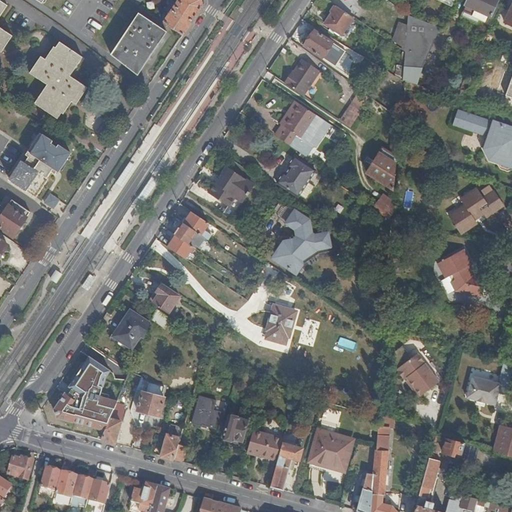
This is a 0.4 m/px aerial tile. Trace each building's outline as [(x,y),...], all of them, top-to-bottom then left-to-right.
[(0,0),(0,50),(2,52),(13,35),(0,26),(0,17),(8,5),(0,0)] [(164,23),(183,35),(202,7),(200,0),(176,0),(179,1),(173,9),(169,6),(166,10),(170,13),(164,23)] [(493,22),(502,0),(469,0),(462,16),(479,24),(480,21),(491,26),(493,22)] [(342,9),(353,17),(357,11),(346,3),(342,9)] [(351,21),(353,17),(342,9),(337,6),(325,24),(331,28),(342,35),(351,21)] [(138,75),(167,32),(138,13),(110,54),(138,75)] [(409,15),(403,80),(407,81),(416,84),(440,27),(409,15)] [(347,40),(357,24),(351,21),(342,35),(331,28),(329,31),(334,34),(335,33),(347,40)] [(407,26),(399,22),(393,41),(402,47),(402,50),(405,52),(407,26)] [(323,58),(333,43),(315,31),(305,46),(323,58)] [(60,42),(56,48),(47,61),(45,60),(41,57),(30,73),(48,85),(35,103),(58,119),(62,113),(70,100),(72,102),(76,104),(88,88),(70,76),(83,58),(60,42)] [(47,61),(56,48),(54,47),(45,60),(47,61)] [(396,70),(403,75),(405,52),(402,50),(398,47),(396,70)] [(360,64),(364,58),(352,51),(348,56),(360,64)] [(285,83),(304,96),(321,71),(303,60),(295,73),(292,76),(290,75),(285,83)] [(465,101),(472,81),(464,79),(457,98),(465,101)] [(407,81),(406,87),(424,93),(426,88),(416,84),(407,81)] [(351,128),(372,98),(361,90),(341,121),(351,128)] [(64,114),(72,102),(70,100),(62,113),(64,114)] [(304,140),(320,117),(296,101),(281,124),(283,126),(276,136),(292,147),(299,137),(304,140)] [(490,137),(486,149),(490,160),(499,163),(502,169),(509,171),(511,169),(511,126),(476,115),(475,115),(459,109),(454,125),(486,136),(490,137)] [(391,149),(397,150),(399,128),(392,127),(391,149)] [(10,179),(36,197),(49,179),(48,178),(53,171),(55,167),(58,170),(71,152),(59,144),(55,150),(50,146),(53,141),(41,133),(27,154),(30,156),(25,163),(22,161),(10,179)] [(376,179),(394,190),(397,157),(383,149),(367,173),(376,179)] [(284,174),(278,183),(298,197),(300,195),(308,183),(316,171),(295,157),(289,167),(291,169),(287,176),(284,174)] [(218,184),(211,194),(230,206),(236,197),(243,202),(247,195),(249,196),(251,193),(249,192),(254,185),(226,166),(221,175),(216,183),(218,184)] [(307,200),(315,187),(308,183),(300,195),(307,200)] [(485,216),(492,212),(503,204),(495,192),(485,199),(478,189),(461,201),(465,207),(450,217),(460,232),(476,221),(473,217),(478,214),(480,216),(483,214),(485,216)] [(39,219),(29,212),(11,200),(0,217),(0,226),(14,236),(25,219),(35,226),(39,219)] [(273,259),(297,275),(303,266),(302,261),(317,250),(331,248),(328,233),(315,235),(313,234),(310,221),(281,201),(272,215),(296,231),(297,238),(295,240),(284,242),(273,259)] [(377,204),(392,214),(392,210),(379,201),(377,204)] [(389,220),(391,216),(392,214),(377,204),(374,210),(389,220)] [(192,212),(184,224),(206,239),(208,240),(212,234),(205,229),(209,223),(192,212)] [(497,219),(492,212),(485,216),(490,224),(497,219)] [(174,234),(176,236),(189,244),(192,240),(195,241),(196,239),(203,243),(206,239),(184,224),(182,223),(179,227),(174,234)] [(173,240),(168,248),(185,259),(190,252),(192,254),(195,249),(189,244),(176,236),(175,238),(173,240)] [(0,257),(8,245),(0,239),(0,257)] [(462,251),(439,265),(446,279),(449,278),(457,291),(482,297),(486,281),(474,278),(471,272),(469,273),(467,268),(471,266),(462,251)] [(57,282),(62,274),(60,272),(57,271),(51,279),(57,282)] [(151,301),(154,303),(167,311),(169,312),(180,296),(162,284),(151,301)] [(167,311),(154,303),(152,306),(165,314),(167,311)] [(289,338),(296,313),(274,307),(267,331),(269,332),(267,339),(286,344),(288,337),(289,338)] [(167,317),(156,310),(153,317),(163,323),(167,317)] [(134,349),(150,325),(132,313),(116,337),(134,349)] [(5,337),(0,344),(0,351),(2,353),(10,340),(5,337)] [(422,394),(440,381),(426,363),(419,353),(398,369),(406,379),(408,377),(422,394)] [(511,379),(511,365),(503,363),(498,383),(501,384),(499,393),(507,396),(511,379)] [(319,381),(323,373),(315,370),(311,378),(319,381)] [(499,393),(501,384),(498,383),(473,376),(467,398),(478,401),(485,403),(495,405),(499,393)] [(99,411),(107,383),(85,377),(77,405),(99,411)] [(296,399),(297,395),(288,390),(286,397),(296,399)] [(160,417),(165,398),(143,392),(138,411),(160,417)] [(216,401),(200,396),(192,423),(202,426),(202,425),(220,430),(224,413),(214,410),(216,401)] [(314,400),(311,413),(318,415),(322,402),(314,400)] [(125,412),(126,407),(117,404),(111,419),(121,422),(124,423),(126,412),(125,412)] [(242,442),(248,421),(230,416),(223,437),(225,437),(224,440),(225,441),(232,443),(232,442),(233,440),(235,440),(242,442)] [(102,440),(116,444),(121,422),(111,419),(102,440)] [(290,420),(286,434),(293,436),(297,422),(290,420)] [(374,476),(370,511),(397,511),(392,507),(382,504),(382,495),(384,496),(385,486),(388,486),(389,476),(386,475),(390,425),(378,424),(376,448),(374,476)] [(170,425),(168,435),(181,438),(183,429),(170,425)] [(499,425),(491,452),(511,457),(511,428),(500,425),(499,425)] [(279,462),(283,444),(285,439),(254,430),(247,452),(257,455),(279,462)] [(329,469),(338,436),(319,430),(310,463),(329,469)] [(162,457),(175,461),(179,445),(181,438),(168,435),(162,457)] [(355,441),(338,436),(329,469),(346,473),(355,441)] [(436,436),(420,496),(427,498),(430,493),(432,493),(433,489),(432,489),(440,462),(436,461),(442,438),(436,436)] [(465,445),(447,439),(443,453),(444,453),(443,457),(445,458),(443,468),(447,469),(451,456),(454,457),(455,453),(462,455),(465,445)] [(271,488),(284,491),(290,470),(293,459),(297,459),(300,460),(302,450),(283,444),(279,462),(277,467),(271,488)] [(175,461),(184,463),(188,448),(185,447),(179,445),(175,461)] [(474,469),(479,449),(474,447),(465,445),(462,455),(462,456),(459,465),(474,469)] [(277,467),(279,462),(257,455),(255,460),(277,467)] [(28,480),(33,461),(25,458),(24,460),(19,458),(13,457),(9,475),(28,480)] [(56,491),(61,472),(53,470),(47,468),(46,468),(41,487),(56,491)] [(444,481),(447,469),(443,468),(441,468),(439,479),(444,481)] [(56,494),(72,498),(78,477),(76,476),(63,473),(62,472),(56,494)] [(357,511),(359,511),(368,511),(371,476),(367,474),(357,511)] [(12,486),(0,478),(0,494),(5,497),(12,486)] [(89,500),(93,481),(86,479),(83,479),(80,478),(75,496),(89,500)] [(106,505),(111,486),(100,483),(97,482),(95,482),(90,500),(106,505)] [(138,511),(139,510),(145,511),(150,511),(157,486),(146,483),(144,492),(135,489),(129,511),(133,511),(138,511)] [(150,511),(164,511),(165,511),(171,490),(157,486),(150,511)] [(459,504),(464,506),(467,496),(452,492),(450,499),(459,502),(459,504)] [(427,498),(420,496),(417,505),(424,507),(426,501),(427,498)] [(475,511),(479,499),(467,496),(464,506),(463,510),(469,511),(475,511)] [(242,510),(205,499),(200,511),(241,511),(241,510),(242,510)] [(456,511),(459,504),(459,502),(450,499),(446,511),(456,511)] [(475,511),(477,511),(482,511),(485,501),(479,499),(475,511)] [(414,511),(440,511),(432,510),(434,503),(426,501),(424,507),(417,505),(414,511)] [(498,511),(500,506),(489,502),(486,511),(498,511)]
